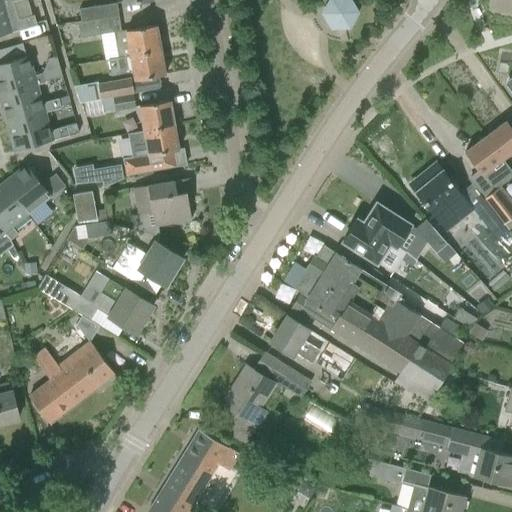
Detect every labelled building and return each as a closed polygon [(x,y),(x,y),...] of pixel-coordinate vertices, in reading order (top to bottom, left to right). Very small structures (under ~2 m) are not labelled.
[(327,0),(328,28),(359,27),(358,0),(327,0)] [(12,2),(0,5),(0,35),(36,25),(33,16),(17,20),(12,2)] [(58,25),(77,22),(81,22),(118,15),(116,3),(79,9),(79,7),(54,13),(58,25)] [(81,22),(77,22),(79,37),(120,31),(118,15),(81,22)] [(113,33),(117,58),(129,56),(160,50),(156,25),(125,31),(113,33)] [(129,56),(117,58),(107,59),(110,76),(133,72),(135,79),(134,79),(134,80),(165,75),(160,50),(129,56)] [(0,63),(0,95),(36,85),(45,82),(42,73),(34,76),(28,56),(0,63)] [(48,77),(61,74),(57,56),(44,59),(48,77)] [(97,84),(100,99),(107,98),(107,99),(132,94),(129,78),(97,84)] [(0,95),(0,104),(6,124),(44,112),(60,108),(58,99),(42,103),(36,85),(0,95)] [(132,94),(107,99),(109,112),(135,108),(132,94)] [(139,106),(143,131),(174,125),(169,101),(150,104),(139,106)] [(6,124),(14,151),(78,133),(75,123),(50,131),(44,112),(6,124)] [(511,129),(506,121),(484,138),(501,160),(502,159),(511,151),(511,129)] [(174,125),(143,131),(128,134),(130,145),(145,143),(148,158),(124,162),(127,176),(168,167),(165,153),(178,150),(174,125)] [(490,187),(494,184),(510,171),(502,159),(501,160),(484,138),(464,152),(476,168),(490,187)] [(26,164),(2,183),(27,214),(51,196),(26,164)] [(425,184),(416,192),(428,207),(433,213),(434,213),(443,224),(453,215),(445,204),(458,193),(435,164),(419,177),(425,184)] [(99,169),(93,170),(95,183),(102,182),(103,188),(122,179),(120,165),(99,169)] [(152,212),(154,226),(191,220),(186,193),(191,192),(189,178),(132,188),(137,215),(152,212)] [(0,184),(0,227),(4,233),(9,240),(17,234),(11,227),(27,214),(2,183),(0,184)] [(490,187),(480,195),(498,220),(511,210),(511,208),(494,184),(490,187)] [(492,211),(480,195),(479,196),(472,187),(461,196),(480,221),(492,211)] [(72,194),(77,222),(96,219),(91,191),(72,194)] [(409,225),(376,203),(363,224),(362,224),(396,246),(409,225)] [(511,216),(503,223),(507,229),(511,225),(511,216)] [(425,219),(414,229),(435,253),(446,243),(425,219)] [(396,246),(362,224),(363,224),(356,220),(342,241),(376,263),(384,249),(390,253),(394,246),(395,247),(396,246)] [(65,240),(81,250),(88,238),(110,234),(108,221),(73,226),(65,240)] [(139,270),(164,285),(181,258),(155,242),(146,255),(127,243),(111,268),(132,281),(139,270)] [(302,293),(300,296),(298,295),(291,307),(297,311),(299,309),(399,372),(392,382),(424,402),(430,392),(462,342),(456,339),(462,329),(444,317),(438,327),(425,348),(417,343),(431,322),(397,301),(401,295),(335,253),(322,246),(315,258),(312,256),(304,269),(307,271),(295,289),(302,293)] [(123,328),(125,329),(125,327),(135,333),(152,305),(135,295),(125,289),(109,279),(93,304),(45,275),(43,277),(36,289),(81,316),(89,320),(95,310),(108,317),(123,326),(123,328)] [(492,307),(485,299),(476,305),(482,314),(492,307)] [(469,301),(454,314),(477,338),(485,331),(474,319),(481,313),(469,301)] [(81,316),(76,325),(90,342),(99,327),(89,320),(81,316)] [(302,340),(308,329),(286,316),(270,342),(292,356),(294,352),(311,363),(319,350),(302,340)] [(28,397),(36,406),(48,422),(113,373),(89,342),(57,367),(44,348),(33,356),(46,375),(50,380),(28,397)] [(317,364),(340,380),(353,359),(329,343),(317,364)] [(255,366),(301,395),(309,383),(262,354),(255,366)] [(246,365),(222,404),(233,411),(222,430),(245,444),(256,426),(265,412),(258,407),(274,383),(253,370),(246,365)] [(0,383),(0,423),(17,419),(12,400),(10,392),(7,382),(0,383)] [(511,389),(509,389),(503,412),(511,413),(511,389)] [(417,438),(422,420),(367,406),(368,404),(363,403),(345,435),(358,437),(362,424),(417,438)] [(447,446),(446,451),(461,455),(456,472),(472,476),(478,478),(511,486),(511,482),(511,455),(499,452),(476,447),(479,435),(452,428),(447,446)] [(147,511),(187,511),(217,464),(227,470),(237,453),(198,429),(147,511)] [(360,469),(369,471),(368,475),(401,483),(405,468),(363,458),(360,469)] [(413,484),(407,509),(418,511),(460,511),(464,497),(427,487),(413,484)] [(317,487),(315,495),(324,497),(326,488),(317,487)]
